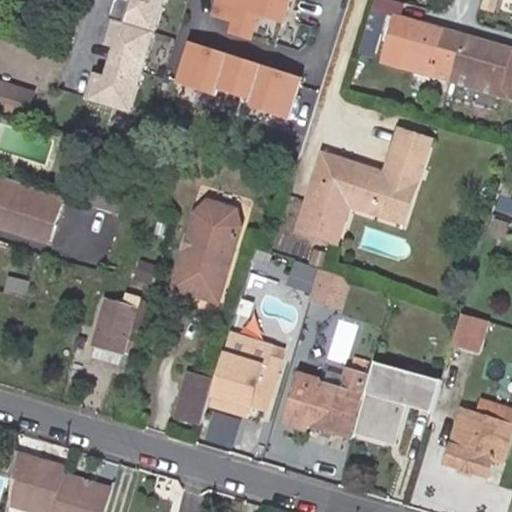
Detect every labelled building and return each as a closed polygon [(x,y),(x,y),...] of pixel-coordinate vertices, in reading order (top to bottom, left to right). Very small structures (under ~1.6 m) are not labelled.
[(168,0),(131,0),(124,24),(158,34),(168,0)] [(219,0),(215,13),(237,21),(234,28),(275,40),(288,0),(219,0)] [(124,24),(114,21),(106,47),(114,49),(106,77),(93,73),(84,100),(133,115),(158,34),(124,24)] [(403,67),(417,71),(430,74),(433,66),(498,85),(495,94),(508,97),(509,95),(511,86),(511,50),(431,26),(416,22),(403,67)] [(304,81),(191,41),(175,86),(219,101),(223,91),(252,101),(252,109),(289,123),(304,81)] [(433,66),(430,74),(495,94),(498,85),(433,66)] [(0,105),(47,122),(50,112),(33,106),(35,99),(21,95),(22,89),(4,83),(2,88),(0,87),(0,105)] [(432,138),(402,129),(387,173),(326,153),(301,230),(338,242),(351,203),(354,194),(408,211),(432,138)] [(125,207),(140,158),(108,147),(88,206),(122,217),(125,207)] [(66,198),(0,176),(0,231),(14,236),(36,243),(50,247),(56,229),(66,198)] [(354,194),(351,203),(405,221),(408,211),(354,194)] [(192,228),(236,242),(241,228),(237,211),(210,203),(196,217),(192,228)] [(219,302),(236,242),(192,228),(175,289),(219,302)] [(309,282),(314,267),(299,263),(293,277),(309,282)] [(319,269),(312,294),(326,298),(334,274),(319,269)] [(348,278),(334,274),(326,298),(341,303),(348,278)] [(106,299),(93,342),(123,351),(139,297),(127,293),(123,304),(106,299)] [(490,323),(468,317),(462,335),(484,341),(490,323)] [(215,395),(263,408),(276,367),(265,363),(267,354),(231,343),(228,355),(215,395)] [(434,409),(442,383),(373,363),(356,427),(392,439),(405,401),(434,409)] [(306,421),(347,433),(364,373),(348,368),(341,389),(318,382),(320,376),(305,372),(291,422),(305,427),(306,421)] [(205,421),(217,377),(193,371),(180,414),(205,421)] [(503,453),(507,439),(511,425),(511,421),(462,407),(456,424),(446,463),(487,474),(493,451),(503,453)] [(16,450),(10,502),(41,511),(53,511),(64,474),(66,466),(47,460),(45,466),(37,463),(39,457),(16,450)] [(45,466),(47,460),(39,457),(37,463),(45,466)] [(53,511),(104,511),(111,489),(92,483),(90,488),(80,484),(82,479),(64,474),(53,511)] [(92,483),(82,479),(80,484),(90,488),(92,483)]
